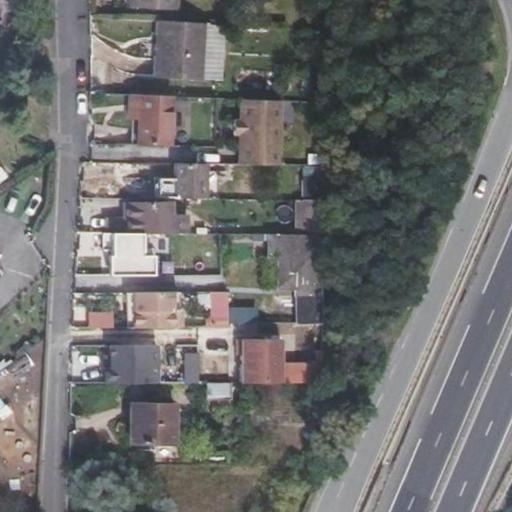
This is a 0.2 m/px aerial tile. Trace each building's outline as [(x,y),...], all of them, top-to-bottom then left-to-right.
[(177,0),(132,0),(132,6),(177,10),(177,0)] [(207,23),(162,22),(160,78),(205,80),(207,23)] [(225,24),(207,23),(205,80),(224,80),(225,24)] [(141,98),(127,97),(128,121),(140,123),(141,98)] [(279,97),(240,97),(241,163),(280,163),(279,97)] [(141,98),(140,123),(140,145),(173,147),(173,98),(141,98)] [(302,200),(321,199),(321,163),(301,163),(302,200)] [(202,164),(173,165),(173,201),(202,201),(202,164)] [(302,234),(322,233),(321,199),(302,200),(302,234)] [(164,204),(127,206),(127,213),(128,235),(144,235),(174,235),(179,235),(179,226),(178,213),(165,213),(164,204)] [(109,213),(107,236),(128,235),(127,213),(109,213)] [(194,225),(179,226),(179,235),(194,235),(194,225)] [(293,285),(293,317),(323,317),(322,295),(322,233),(302,234),(269,234),(270,258),(280,259),(280,283),(293,285)] [(144,258),(144,235),(128,235),(107,236),(104,236),(104,253),(113,253),(113,261),(110,261),(110,277),(155,276),(155,257),(144,258)] [(180,293),(129,294),(130,312),(136,312),(136,328),(170,327),(170,311),(181,311),(180,293)] [(226,328),(227,294),(209,294),(207,327),(226,328)] [(228,325),(254,323),(253,310),(227,313),(228,325)] [(283,382),(282,338),(238,339),(239,354),(243,354),(244,383),(283,382)] [(158,383),(158,345),(110,345),(110,367),(106,367),(106,383),(158,383)] [(85,383),(86,364),(73,363),(73,383),(85,383)] [(309,381),(324,381),(324,366),(309,366),(309,381)] [(237,381),(222,382),(222,396),(237,396),(237,381)] [(174,441),(174,404),(131,404),(132,442),(174,441)]
